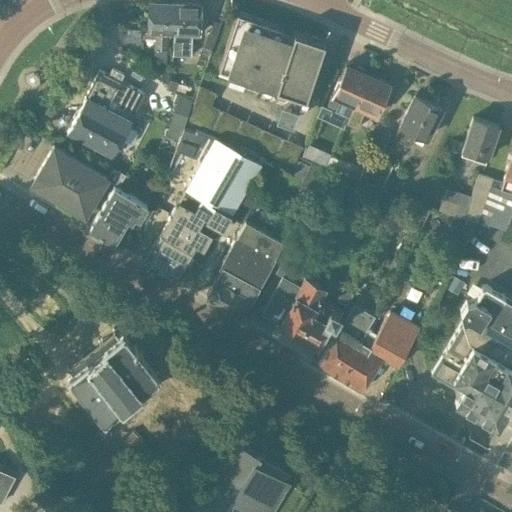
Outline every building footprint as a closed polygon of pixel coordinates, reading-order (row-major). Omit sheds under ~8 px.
[(174,1),(162,0),(149,0),(148,29),(154,29),(153,58),(167,58),(168,30),(173,30),(174,1)] [(199,31),(199,29),(206,25),(207,10),(200,5),(200,2),(174,1),(173,30),(172,53),(191,54),(192,31),(199,31)] [(237,10),(218,67),(284,89),(275,114),(293,119),(301,95),(307,97),(326,38),(297,28),(295,34),(283,30),(284,26),(237,10)] [(91,58),(102,36),(90,30),(79,52),(91,58)] [(159,76),(164,68),(152,60),(147,67),(159,76)] [(332,92),(326,106),(348,116),(354,102),(368,72),(345,62),(332,92)] [(100,68),(80,107),(101,118),(108,122),(121,97),(120,96),(128,82),(121,78),(124,72),(112,66),(109,72),(100,68)] [(348,116),(345,122),(357,127),(366,107),(377,112),(391,82),(368,72),(354,102),(348,116)] [(104,131),(96,145),(112,153),(119,139),(128,143),(132,142),(137,132),(137,128),(127,124),(136,106),(144,90),(128,82),(120,96),(121,97),(108,122),(101,118),(96,127),(104,131)] [(199,83),(195,96),(211,103),(216,91),(199,83)] [(427,136),(442,106),(414,92),(400,123),(399,122),(393,135),(407,142),(413,129),(427,136)] [(165,136),(177,141),(192,98),(181,93),(165,136)] [(80,107),(67,131),(96,145),(104,131),(96,127),(101,118),(80,107)] [(489,157),(501,123),(472,113),(460,147),(462,148),(460,154),(486,162),(488,157),(489,157)] [(184,186),(145,257),(179,276),(182,270),(198,243),(203,246),(216,223),(224,228),(233,213),(231,212),(261,160),(265,154),(260,152),(257,158),(214,133),(188,118),(177,142),(201,156),(206,147),(217,153),(195,192),(184,186)] [(84,212),(107,175),(54,144),(34,177),(59,192),(56,195),(84,212)] [(330,153),(316,146),(311,158),(325,164),(330,153)] [(489,222),(511,228),(511,150),(502,181),(492,178),(477,221),(489,224),(489,222)] [(358,178),(364,167),(330,154),(326,164),(358,178)] [(382,188),(392,165),(370,154),(364,167),(358,178),(382,188)] [(299,157),(292,172),(320,185),(328,167),(311,159),(310,162),(299,157)] [(113,165),(108,174),(118,180),(123,171),(113,165)] [(477,221),(492,178),(492,176),(478,171),(463,216),(477,221)] [(138,216),(147,202),(114,183),(89,224),(113,239),(127,215),(131,218),(134,213),(138,216)] [(283,238),(245,217),(236,233),(235,233),(219,262),(221,263),(205,292),(239,311),(248,296),(250,297),(283,238)] [(275,270),(282,274),(261,310),(289,325),(314,281),(315,279),(304,273),(299,282),(290,277),(299,261),(285,253),(275,270)] [(418,271),(413,283),(429,289),(435,278),(418,271)] [(465,281),(454,275),(447,287),(458,293),(465,281)] [(329,333),(343,309),(319,294),(323,286),(314,281),(289,325),(316,341),(323,330),(329,333)] [(441,353),(430,371),(454,385),(456,395),(454,399),(498,425),(507,410),(508,412),(511,406),(511,298),(486,283),(482,284),(480,287),(474,297),(466,299),(460,309),(463,319),(442,353),(441,353)] [(346,303),(349,298),(354,289),(353,289),(345,284),(336,298),(346,303)] [(319,362),(341,375),(366,330),(376,314),(355,301),(340,325),(319,362)] [(398,364),(420,327),(391,309),(375,335),(366,330),(341,375),(363,388),(382,354),(398,364)] [(119,333),(113,327),(66,366),(71,372),(68,373),(104,419),(105,418),(111,425),(137,404),(131,397),(158,375),(122,330),(119,333)] [(132,430),(114,445),(114,446),(131,462),(149,447),(133,431),(132,430)] [(273,505),(291,475),(235,442),(199,503),(205,506),(202,511),(204,511),(226,511),(234,498),(256,510),(262,499),(273,505)] [(0,467),(0,501),(1,502),(14,474),(0,467)]
